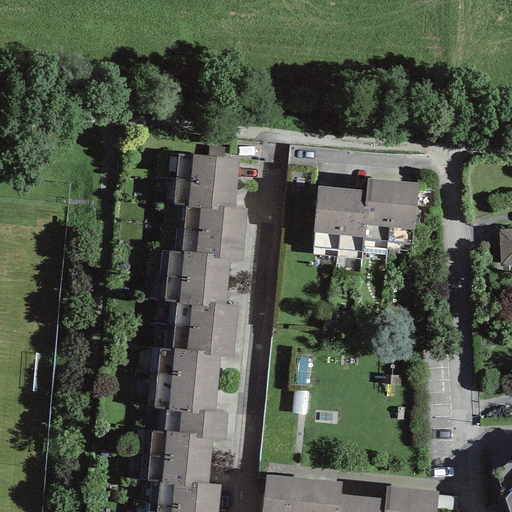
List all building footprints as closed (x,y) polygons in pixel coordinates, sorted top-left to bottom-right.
[(220,511),(223,489),(208,488),(213,439),(229,440),(231,417),(224,416),(229,365),(242,366),(247,310),(235,309),(239,266),(253,267),(258,214),(247,212),(252,161),(201,156),(195,212),(208,214),(204,258),(190,257),(185,304),(197,306),(192,354),(180,353),(174,413),(186,414),(184,435),(172,434),(167,481),(180,482),(176,511),(220,511)] [(373,193),(325,190),(322,235),(374,240),(375,226),(421,229),(424,189),(374,185),(373,193)] [(511,229),(502,229),(502,264),(511,264),(511,229)] [(185,309),(186,259),(171,259),(170,309),(185,309)] [(511,511),(511,452),(495,465),(510,511),(511,511)] [(349,483),(273,478),(270,511),(448,511),(450,493),(388,488),(387,501),(348,498),(349,483)]
